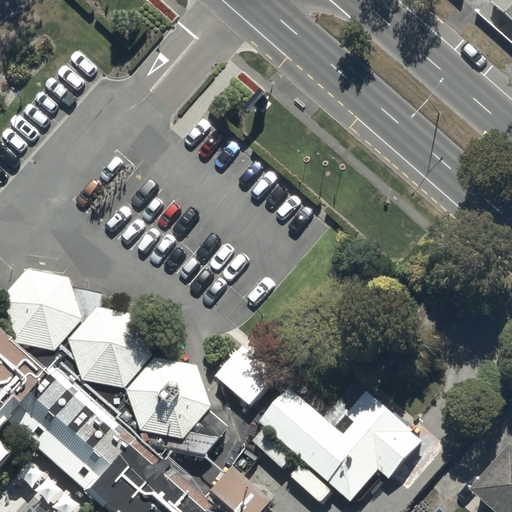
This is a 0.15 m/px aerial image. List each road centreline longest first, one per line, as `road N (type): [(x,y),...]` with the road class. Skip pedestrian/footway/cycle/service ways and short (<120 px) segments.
road 1 (primary): [(511,223),(255,0)]
road 2 (primary): [(359,0),(511,133)]
